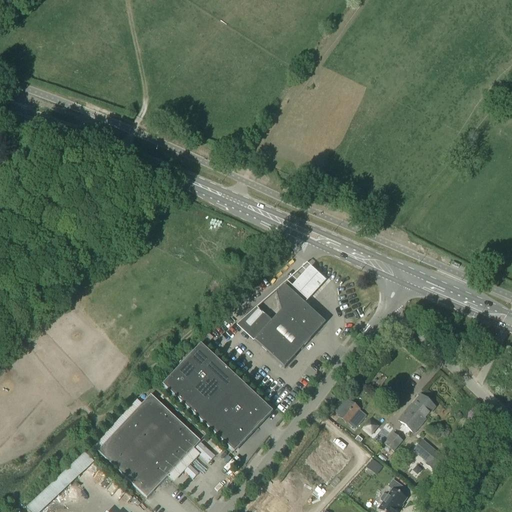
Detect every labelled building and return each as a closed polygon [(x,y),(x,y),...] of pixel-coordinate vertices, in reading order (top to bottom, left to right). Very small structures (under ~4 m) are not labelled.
[(313,267),(295,288),(311,302),(329,282),(313,267)] [(324,325),(310,312),(311,311),(285,287),(277,295),(281,312),(272,323),(264,316),(251,330),(242,323),(239,326),(247,334),(247,335),(284,370),(312,340),(311,339),(324,325)] [(207,345),(213,339),(209,335),(206,338),(203,341),(207,345)] [(273,414),(201,346),(187,361),(185,359),(185,360),(187,361),(162,387),(233,453),(231,455),(232,455),(233,454),(234,455),(273,414)] [(331,407),(337,400),(331,395),(325,402),(331,407)] [(151,396),(97,453),(147,500),(200,443),(151,396)] [(434,407),(422,396),(414,405),(413,404),(398,422),(413,434),(423,423),(422,422),(434,407)] [(349,404),(342,398),(331,412),(339,418),(338,418),(348,426),(348,425),(355,431),(366,417),(360,412),(360,411),(350,403),(349,404)] [(394,454),(403,442),(393,434),(384,446),(394,454)] [(434,472),(443,460),(436,454),(437,454),(422,442),(413,452),(428,464),(426,466),(434,472)] [(370,460),(366,465),(375,471),(379,467),(370,460)] [(399,511),(400,511),(398,511),(406,499),(400,495),(404,490),(393,482),(389,488),(393,491),(388,497),(386,496),(385,496),(383,496),(381,500),(381,501),(381,502),(384,504),(379,511),(399,511)] [(261,505),(254,511),(266,511),(272,506),(278,511),(285,504),(269,490),(258,502),(261,505)]
